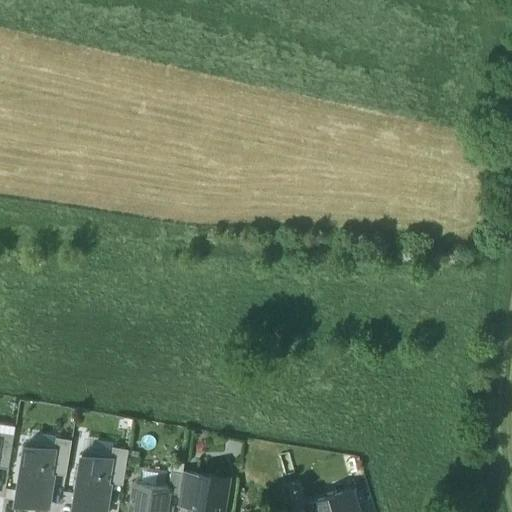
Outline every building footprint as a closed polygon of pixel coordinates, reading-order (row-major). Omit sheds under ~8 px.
[(73,440),(57,437),(55,449),(58,450),(55,473),(67,475),(73,440)] [(25,444),(16,502),(49,507),(55,473),(58,450),(55,449),(25,444)] [(129,449),(114,446),(112,458),(115,459),(111,482),(124,484),(129,449)] [(112,458),(83,454),(74,511),(81,511),(106,511),(111,482),(115,459),(112,458)] [(185,462),(173,460),(168,487),(168,492),(180,494),(184,470),(185,462)] [(142,468),(142,478),(166,479),(166,469),(142,468)] [(197,472),(184,470),(180,494),(178,505),(191,507),(197,472)] [(197,472),(191,507),(190,511),(223,511),(229,477),(197,472)] [(136,482),(131,511),(164,511),(168,492),(168,487),(136,482)] [(358,511),(352,489),(307,503),(310,511),(358,511)]
